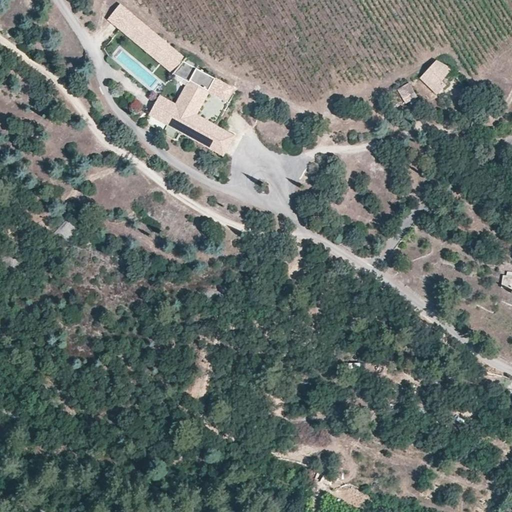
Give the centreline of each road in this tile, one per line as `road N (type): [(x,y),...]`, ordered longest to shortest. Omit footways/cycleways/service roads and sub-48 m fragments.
road 1 (track): [(0,39),(75,92),(95,126),(168,190),(244,231),(303,229)]
road 2 (track): [(56,0),(139,139),(266,205)]
road 3 (track): [(288,213),(290,179),(318,153),(367,148),(417,130),(461,130),(503,109),(511,94)]
road 4 (unclassified): [(303,229),(511,370)]
road 5 (track): [(370,271),(411,218),(511,137)]
